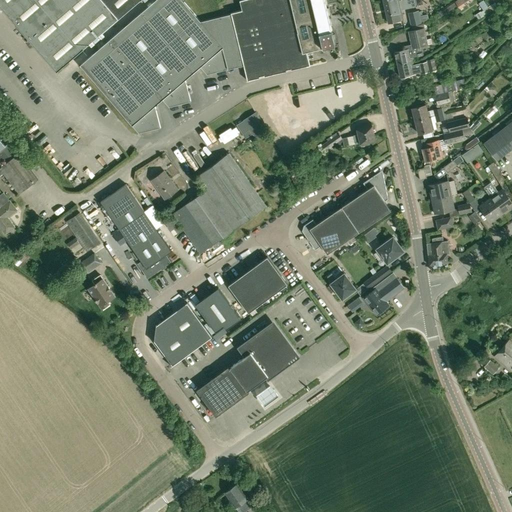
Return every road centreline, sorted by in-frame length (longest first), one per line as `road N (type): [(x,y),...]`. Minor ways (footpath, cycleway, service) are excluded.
road 1 (unclassified): [(269,226),(147,310),(138,329),(144,354),(219,460)]
road 2 (secondary): [(423,287),(362,0)]
road 3 (secondary): [(503,511),(426,310)]
road 4 (unknown): [(161,149),(86,115),(44,83),(0,30)]
road 5 (tertiary): [(219,460),(365,355)]
road 6 (unclassified): [(365,355),(269,226)]
